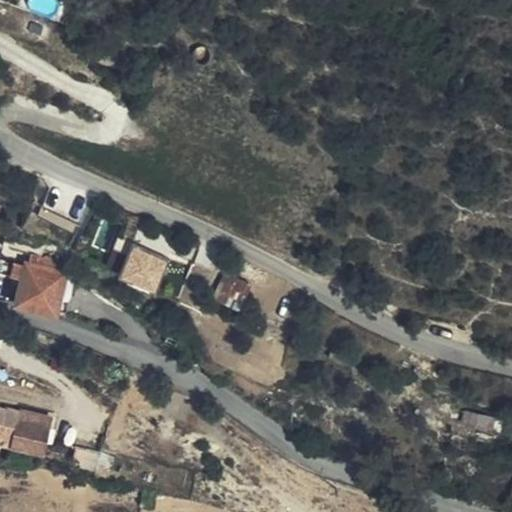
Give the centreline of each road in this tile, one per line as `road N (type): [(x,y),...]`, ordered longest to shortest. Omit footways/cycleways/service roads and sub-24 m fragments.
road 1 (residential): [(0,132),(398,324),(511,365)]
road 2 (residential): [(458,511),(317,453),(148,358),(0,319)]
